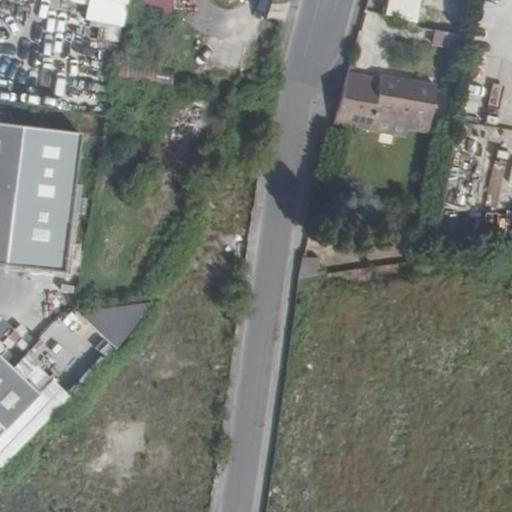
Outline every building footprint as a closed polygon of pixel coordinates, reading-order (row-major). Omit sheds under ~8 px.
[(123,26),(128,0),(88,0),(85,18),(123,26)] [(164,16),(166,0),(137,0),(135,10),(164,16)] [(385,0),(382,17),(411,24),(416,0),(385,0)] [(457,36),(431,32),(428,47),(455,53),(457,36)] [(386,85),(348,76),(336,124),(408,140),(411,125),(433,129),(440,91),(386,80),(386,85)] [(72,129),(0,121),(0,260),(57,266),(72,129)] [(318,257),(302,258),(297,278),(318,276),(318,257)] [(147,303),(70,312),(110,350),(147,303)] [(0,429),(33,394),(0,362),(0,429)] [(0,429),(0,463),(64,397),(47,381),(33,394),(0,429)]
